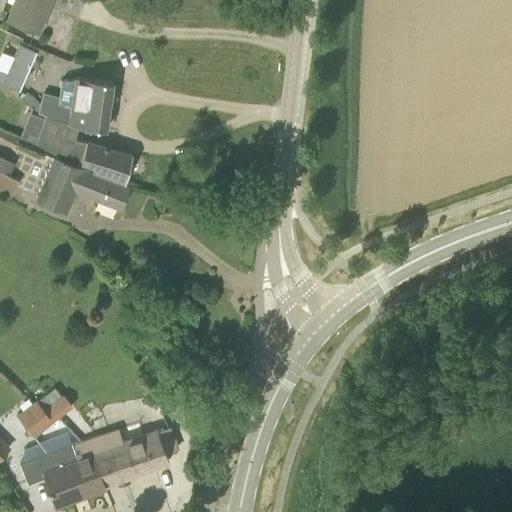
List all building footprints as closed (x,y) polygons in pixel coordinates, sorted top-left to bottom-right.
[(39,31),(50,0),(13,0),(6,17),(39,31)] [(0,81),(20,91),(38,51),(20,43),(14,56),(11,55),(9,61),(11,63),(7,73),(0,69),(0,81)] [(113,80),(76,76),(75,77),(59,79),(58,94),(43,91),(38,112),(45,114),(80,123),(106,128),(110,104),(113,80)] [(80,123),(45,114),(35,141),(94,163),(92,170),(106,174),(106,175),(125,181),(132,154),(77,138),(80,123)] [(0,141),(14,148),(19,137),(0,128),(0,141)] [(119,208),(128,187),(85,169),(86,167),(54,155),(35,198),(66,212),(75,190),(119,208)] [(0,191),(11,196),(20,179),(10,173),(0,167),(0,191)] [(164,283),(166,269),(154,267),(152,281),(164,283)] [(64,394),(45,410),(53,419),(72,403),(64,394)] [(33,435),(53,419),(45,410),(37,400),(18,416),(33,435)] [(105,483),(169,460),(166,452),(177,448),(168,426),(93,452),(95,458),(105,483)] [(0,455),(8,447),(0,438),(0,455)] [(78,457),(72,444),(47,453),(48,455),(52,468),(56,467),(58,474),(65,471),(75,495),(105,483),(95,458),(93,452),(78,457)] [(40,459),(38,454),(20,462),(28,483),(44,476),(55,504),(56,503),(55,503),(75,495),(65,471),(58,474),(56,467),(52,468),(48,455),(40,459)]
